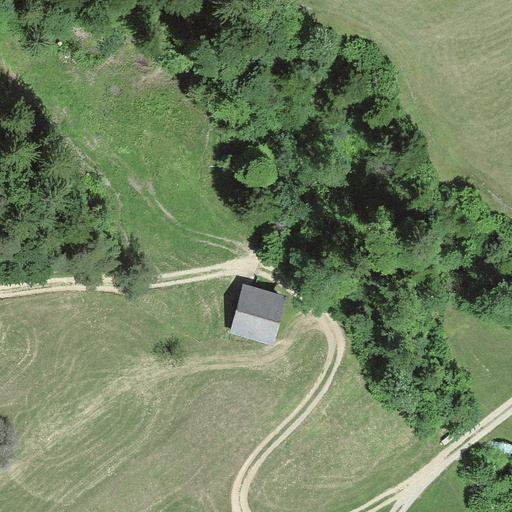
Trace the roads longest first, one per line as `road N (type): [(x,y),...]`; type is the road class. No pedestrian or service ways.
road 1 (track): [(245,511),(242,484),(328,376),(339,328),(284,274),(258,264),(205,277),(0,293)]
road 2 (track): [(511,410),(406,511)]
